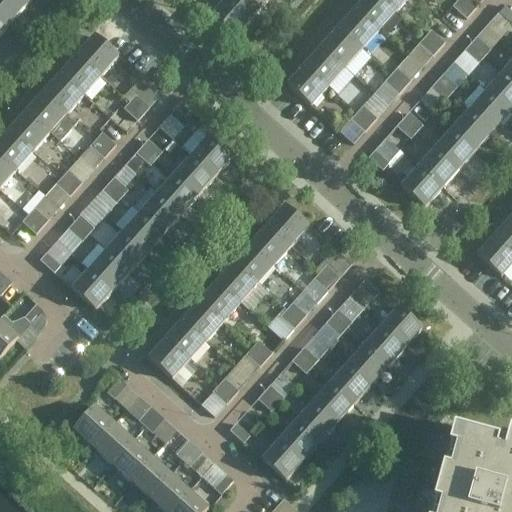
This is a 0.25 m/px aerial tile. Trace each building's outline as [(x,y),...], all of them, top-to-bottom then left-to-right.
[(24,11),(12,0),(0,0),(0,23),(7,29),(24,11)] [(12,0),(24,11),(33,0),(12,0)] [(252,21),(228,0),(218,11),(206,0),(204,0),(198,8),(234,40),(252,21)] [(269,2),(266,0),(228,0),(252,21),(269,2)] [(380,0),(367,0),(356,13),(379,33),(396,14),(380,0)] [(380,0),(396,14),(408,0),(380,0)] [(460,0),(459,2),(472,14),(478,8),(469,0),(460,0)] [(453,9),(466,21),(472,14),(459,2),(453,9)] [(511,27),(511,15),(504,9),(498,15),(511,27)] [(356,13),(340,32),(362,52),(379,33),(356,13)] [(340,32),(323,50),(346,71),(362,52),(340,32)] [(425,40),(439,52),(445,45),(431,33),(425,40)] [(95,39),(77,58),(100,79),(118,60),(95,39)] [(419,46),(433,59),(439,52),(425,40),(419,46)] [(471,47),(484,59),(490,52),(477,40),(471,47)] [(471,47),(464,53),(478,66),(484,59),(471,47)] [(323,50),(306,69),(329,90),(346,71),(323,50)] [(77,58),(60,77),(83,98),(100,79),(77,58)] [(511,66),(503,76),(511,83),(511,66)] [(329,90),(306,69),(289,89),(312,109),(329,90)] [(391,78),(404,90),(411,83),(397,71),(391,78)] [(511,112),(511,83),(503,76),(486,95),(510,116),(511,112)] [(60,77),(43,96),(66,117),(83,98),(60,77)] [(385,85),(398,97),(404,90),(391,78),(385,85)] [(456,90),(442,78),(436,84),(450,97),(456,90)] [(450,97),(436,84),(430,91),(444,103),(450,97)] [(479,88),(465,103),(471,108),(485,93),(479,88)] [(510,116),(486,95),(469,114),(493,135),(510,116)] [(43,96),(26,114),(50,135),(66,117),(43,96)] [(130,105),(144,117),(150,110),(136,98),(130,105)] [(124,111),(137,123),(138,124),(144,117),(130,105),(124,111)] [(357,115),(371,128),(377,121),(363,109),(357,115)] [(190,124),(176,111),(170,118),(183,130),(190,124)] [(26,114),(9,133),(33,154),(50,135),(26,114)] [(493,135),(469,114),(453,133),(476,154),(493,135)] [(351,122),(365,134),(371,128),(357,115),(351,122)] [(403,122),(416,135),(422,128),(409,116),(403,122)] [(403,122),(397,129),(410,141),(416,135),(403,122)] [(9,133),(0,143),(0,158),(16,173),(33,154),(9,133)] [(476,154),(453,133),(436,152),(459,172),(476,154)] [(96,142),(110,154),(116,148),(102,135),(96,142)] [(208,141),(191,160),(214,181),(232,162),(208,141)] [(90,149),(104,161),(110,154),(96,142),(90,149)] [(142,149),(156,162),(162,155),(148,142),(142,149)] [(142,149),(136,156),(149,168),(156,162),(142,149)] [(459,172),(436,152),(419,171),(442,191),(459,172)] [(368,160),(382,173),(388,166),(375,154),(368,160)] [(0,158),(0,190),(16,173),(0,158)] [(214,181),(191,160),(174,179),(197,200),(214,181)] [(0,194),(0,219),(13,231),(28,214),(15,203),(21,196),(18,193),(30,180),(19,171),(0,194)] [(442,191),(419,171),(401,190),(425,211),(442,191)] [(62,180),(76,193),(82,186),(68,174),(62,180)] [(197,200),(174,179),(157,198),(180,219),(197,200)] [(56,187),(70,199),(76,193),(62,180),(56,187)] [(108,187),(122,199),(128,193),(114,180),(108,187)] [(108,187),(102,194),(115,206),(122,199),(108,187)] [(180,219),(157,198),(140,217),(164,238),(180,219)] [(285,210),(268,229),(291,250),(309,230),(285,210)] [(28,218),(42,230),(48,223),(34,211),(28,218)] [(164,238),(140,217),(123,235),(147,257),(164,238)] [(22,225),(36,237),(42,230),(28,218),(22,225)] [(74,225),(88,237),(94,231),(80,218),(74,225)] [(511,221),(495,240),(511,254),(511,221)] [(74,225),(68,232),(81,244),(88,237),(74,225)] [(268,229),(251,248),(274,269),(291,250),(268,229)] [(147,257),(123,235),(106,254),(130,275),(147,257)] [(511,267),(511,254),(495,240),(478,259),(501,280),(507,285),(509,282),(504,277),(511,267)] [(251,248),(234,267),(257,287),(274,269),(251,248)] [(130,275),(106,254),(90,273),(113,294),(130,275)] [(60,268),(46,256),(40,263),(54,275),(60,268)] [(234,267),(217,285),(240,306),(257,287),(234,267)] [(320,275),(334,287),(339,280),(326,268),(320,275)] [(113,294),(90,273),(72,293),(96,314),(113,294)] [(314,282),(328,294),(334,287),(320,275),(314,282)] [(0,298),(12,285),(5,279),(0,284),(0,298)] [(379,294),(366,281),(360,288),(373,301),(379,294)] [(217,285),(200,304),(223,325),(240,306),(217,285)] [(200,304),(183,323),(206,344),(223,325),(200,304)] [(286,313),(300,325),(306,318),(292,306),(286,313)] [(0,321),(0,359),(15,343),(24,351),(44,328),(46,321),(43,313),(36,307),(24,321),(12,326),(3,318),(0,321)] [(398,312),(381,331),(404,352),(421,332),(398,312)] [(280,319),(294,332),(300,325),(286,313),(280,319)] [(332,319),(345,332),(351,325),(338,313),(332,319)] [(332,319),(326,326),(339,338),(345,332),(332,319)] [(183,323),(166,342),(190,363),(206,344),(183,323)] [(404,352),(381,331),(364,350),(387,371),(404,352)] [(190,363),(166,342),(149,361),(172,382),(190,363)] [(252,351),(266,363),(272,356),(258,344),(252,351)] [(298,357),(311,369),(318,363),(304,350),(298,357)] [(387,371),(364,350),(347,369),(370,389),(387,371)] [(246,358),(260,370),(266,363),(252,351),(246,358)] [(298,357),(292,364),(305,376),(311,369),(298,357)] [(370,389),(347,369),(330,387),(353,408),(370,389)] [(218,388),(232,401),(238,394),(224,381),(218,388)] [(126,388),(119,382),(107,396),(114,402),(126,388)] [(353,408),(330,387),(313,406),(336,427),(353,408)] [(212,395),(226,407),(232,401),(218,388),(212,395)] [(264,395),(277,408),(283,401),(270,388),(264,395)] [(264,395),(258,402),(271,414),(277,408),(264,395)] [(336,427),(313,406),(296,425),(320,446),(336,427)] [(73,433),(92,450),(113,427),(94,410),(73,433)] [(145,430),(158,416),(151,410),(138,424),(145,430)] [(152,436),(164,422),(158,416),(145,430),(152,436)] [(320,446),(296,425),(279,444),(303,465),(320,446)] [(230,433),(243,446),(249,439),(236,426),(230,433)] [(132,444),(113,427),(92,450),(111,467),(132,444)] [(454,436),(454,437),(433,511),(511,511),(511,439),(510,439),(507,451),(454,436)] [(183,463),(195,450),(188,443),(176,457),(183,463)] [(151,461),(132,444),(111,467),(130,484),(151,461)] [(303,465),(279,444),(262,463),(285,484),(303,465)] [(189,469),(202,456),(195,450),(183,463),(189,469)] [(156,455),(151,461),(130,484),(148,501),(169,478),(159,468),(164,462),(156,455)] [(233,484),(226,477),(214,491),(221,497),(233,484)] [(171,511),(188,494),(169,478),(148,501),(161,511),(171,511)] [(188,494),(171,511),(206,511),(207,511),(188,494)] [(294,511),(284,501),(275,510),(277,511),(294,511)]
